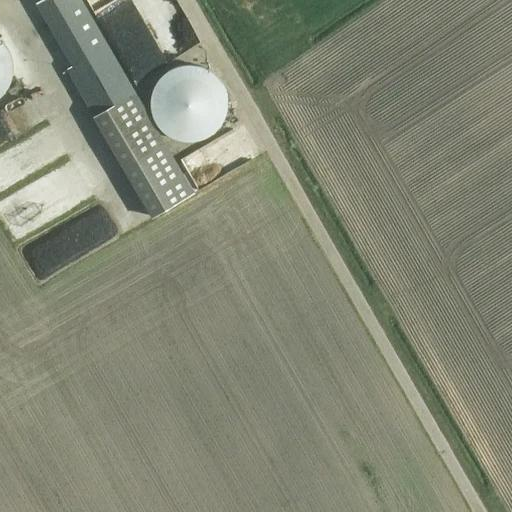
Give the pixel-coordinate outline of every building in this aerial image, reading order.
[(195,192),(166,142),(82,0),(38,0),(37,1),(74,64),(68,67),(155,216),(195,192)] [(0,98),(4,95),(7,91),(10,86),(12,82),(13,77),(14,72),(14,67),(13,61),(12,57),(10,52),(7,48),(4,44),(0,40),(0,39),(0,98)] [(152,95),(151,102),(152,109),(154,116),(157,123),(161,128),(166,133),(172,137),(179,139),(186,140),(193,140),(200,139),(206,137),(212,133),(218,128),(222,122),(225,116),(227,109),(228,102),(227,95),(225,89),(222,82),(218,77),(212,72),(206,68),(200,66),(193,64),(186,64),(179,66),(172,68),(166,72),(161,77),(157,82),(154,89),(152,95)] [(0,147),(37,124),(24,104),(0,119),(0,147)] [(40,150),(9,170),(22,189),(74,156),(57,130),(36,144),(40,150)] [(85,162),(5,204),(24,240),(112,194),(95,162),(87,166),(85,162)] [(79,266),(67,240),(54,246),(51,239),(29,249),(45,282),(79,266)]
